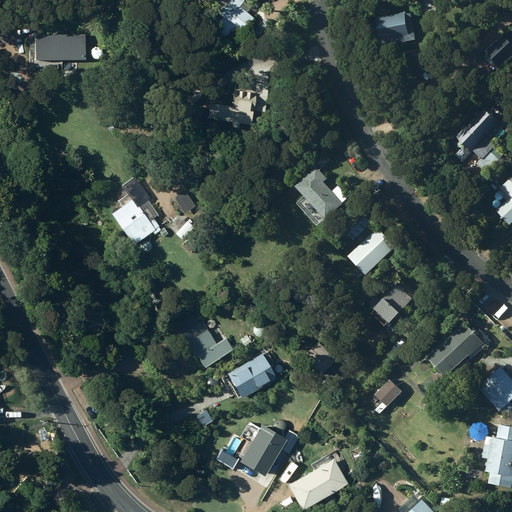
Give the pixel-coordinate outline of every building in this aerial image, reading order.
[(215,29),(226,39),(233,31),(236,34),(239,30),(243,33),(255,19),(241,6),(247,0),(246,0),(219,0),(226,7),(220,14),(225,18),(215,29)] [(421,0),(422,6),(422,13),(437,12),(436,0),(421,0)] [(382,46),(416,40),(411,12),(405,14),(404,12),(376,18),(382,46)] [(263,39),(274,25),(266,18),(255,33),(263,39)] [(83,60),(82,35),(31,36),(31,61),(83,60)] [(488,51),(501,65),(511,54),(511,46),(504,37),(488,51)] [(424,66),(414,49),(403,56),(412,73),(424,66)] [(257,92),(237,89),(235,107),(211,104),(210,117),(214,118),(213,119),(234,122),(234,127),(240,128),(241,123),(253,125),(257,92)] [(487,172),(503,155),(484,139),(499,122),(487,111),(461,140),(481,159),(477,164),(487,172)] [(249,138),(237,136),(236,144),(248,146),(249,138)] [(338,152),(347,145),(342,138),(333,146),(338,152)] [(325,167),(333,160),(325,152),(318,159),(325,167)] [(300,186),(331,219),(347,204),(346,203),(351,198),(340,187),(335,191),(331,187),(334,184),(320,168),(300,186)] [(353,175),(341,185),(352,197),(364,187),(353,175)] [(511,177),(501,188),(510,198),(497,211),(510,225),(511,223),(511,177)] [(295,196),(300,190),(294,184),(289,189),(295,196)] [(184,192),(171,202),(182,216),(188,223),(200,213),(184,192)] [(113,213),(136,246),(154,232),(156,234),(162,230),(160,227),(160,226),(155,218),(160,215),(149,200),(140,206),(134,198),(113,213)] [(358,240),(374,223),(363,212),(346,229),(358,240)] [(182,216),(167,229),(170,232),(182,247),(197,235),(188,223),(182,216)] [(380,228),(353,256),(372,274),(399,246),(380,228)] [(396,323),(406,313),(405,312),(412,302),(398,288),(386,300),(381,295),(373,303),(379,310),(375,314),(387,325),(388,324),(389,326),(394,321),(396,323)] [(472,355),(476,358),(493,341),(482,330),(479,333),(468,322),(433,357),(452,376),(472,355)] [(192,337),(195,337),(196,334),(195,331),(193,329),(190,330),(188,333),(189,336),(192,337)] [(190,343),(207,369),(235,349),(227,337),(218,343),(209,330),(190,343)] [(323,375),(335,363),(326,353),(314,366),(323,375)] [(278,379),(263,354),(230,374),(244,399),(278,379)] [(481,388),(502,411),(505,408),(509,414),(511,410),(511,401),(511,376),(503,367),(481,388)] [(393,380),(379,395),(385,400),(377,409),(382,414),(390,406),(391,407),(405,391),(393,380)] [(212,423),(205,412),(195,418),(202,430),(212,423)] [(491,433),(489,426),(483,422),(476,424),(472,430),(474,437),(481,441),(488,439),(491,433)] [(491,482),(511,486),(511,426),(503,425),(500,439),(490,437),(486,458),(495,460),(492,471),(494,472),(491,482)] [(240,469),(263,481),(283,443),(260,431),(240,469)] [(33,440),(22,444),(30,465),(41,461),(33,440)] [(300,511),(345,488),(331,462),(285,487),(298,511),(300,511)] [(425,501),(419,496),(404,509),(406,511),(438,511),(440,511),(436,506),(434,509),(426,500),(425,501)]
